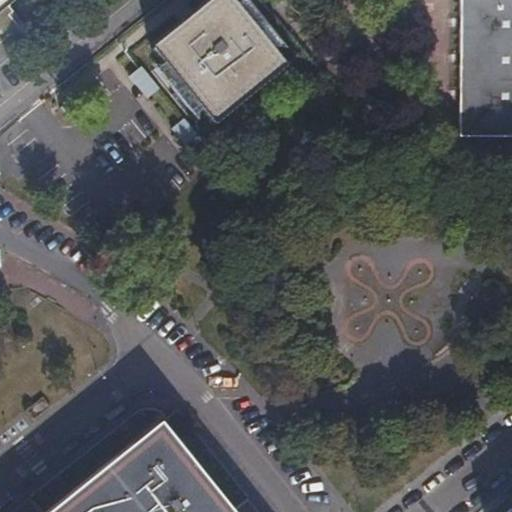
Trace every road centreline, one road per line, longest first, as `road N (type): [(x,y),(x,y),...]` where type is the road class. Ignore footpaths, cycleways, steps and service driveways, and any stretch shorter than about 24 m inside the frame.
road 1 (residential): [(290,511),(199,405),(147,360)]
road 2 (residential): [(0,241),(108,304),(147,360)]
road 3 (residential): [(148,0),(0,122)]
road 4 (residential): [(147,360),(0,479)]
